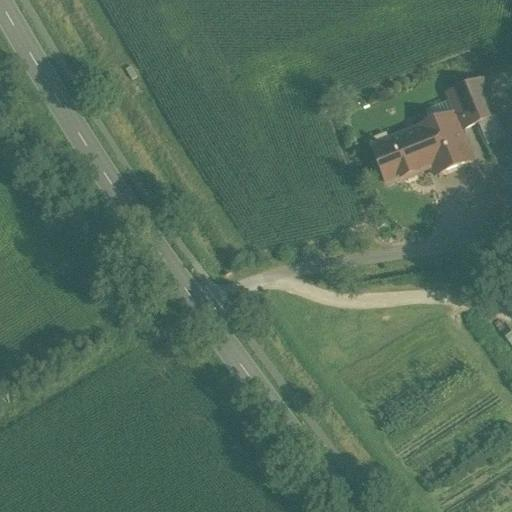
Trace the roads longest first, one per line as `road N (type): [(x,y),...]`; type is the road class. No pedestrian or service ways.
road 1 (secondary): [(0,3),(94,159),(348,511)]
road 2 (track): [(273,276),(328,298),(462,300),(511,318)]
